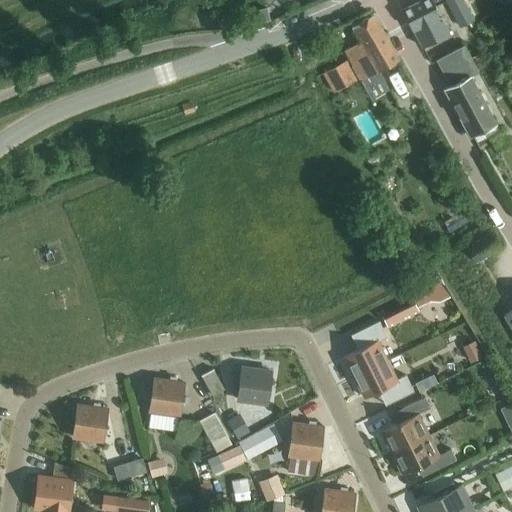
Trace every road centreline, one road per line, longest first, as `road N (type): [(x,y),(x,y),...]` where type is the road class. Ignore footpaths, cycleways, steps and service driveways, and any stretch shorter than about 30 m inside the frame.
road 1 (residential): [(11,511),(21,438),(42,399),(187,349),(297,338),(308,344),(390,511)]
road 2 (tertiary): [(0,146),(50,114),(361,0)]
road 3 (residential): [(511,225),(382,0)]
